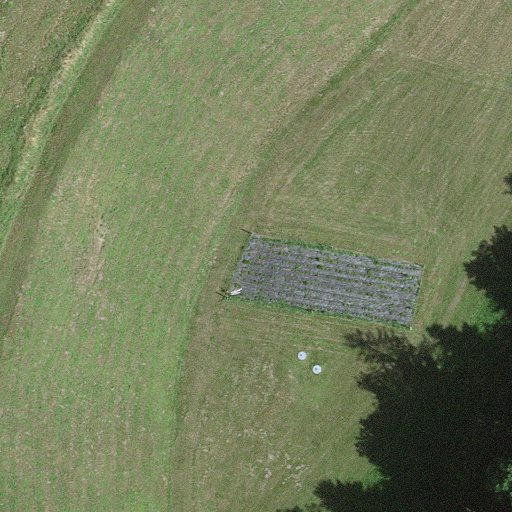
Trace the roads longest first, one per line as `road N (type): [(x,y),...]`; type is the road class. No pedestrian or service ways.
road 1 (track): [(0,295),(47,170),(143,0)]
road 2 (track): [(185,511),(190,399),(220,287)]
